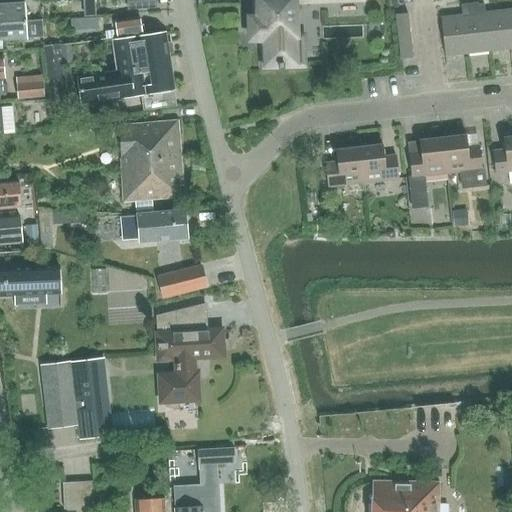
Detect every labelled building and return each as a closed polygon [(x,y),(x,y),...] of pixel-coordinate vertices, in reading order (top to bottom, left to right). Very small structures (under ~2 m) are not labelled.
[(126,0),(127,9),(155,8),(154,0),(126,0)] [(257,0),(258,17),(252,17),(252,19),(254,19),(255,38),(253,38),(253,40),(263,40),(264,67),(279,67),(279,69),(283,69),(283,66),(303,66),(303,36),(290,36),(289,19),(295,18),(295,3),(335,1),(362,0),(257,0)] [(488,51),(484,13),(485,13),(483,4),(478,5),(477,3),(461,5),(462,16),(466,54),(488,51)] [(0,22),(26,21),(25,4),(0,5),(0,22)] [(505,11),(485,13),(484,13),(488,51),(510,49),(505,11)] [(408,14),(396,15),(400,60),(413,58),(408,14)] [(466,54),(462,16),(441,18),(445,56),(466,54)] [(0,40),(27,39),(26,21),(0,22),(0,40)] [(82,104),(173,90),(165,33),(114,41),(118,72),(78,78),(82,104)] [(64,76),(61,47),(42,48),(44,78),(64,76)] [(44,97),(42,75),(15,78),(17,100),(44,97)] [(119,126),(121,163),(181,159),(178,121),(119,126)] [(482,150),(479,151),(478,146),(467,147),(465,136),(442,138),(446,174),(459,173),(461,189),(486,186),(482,150)] [(508,184),(511,183),(511,137),(503,138),(504,150),(492,151),(495,175),(507,174),(508,184)] [(425,176),(446,174),(442,138),(419,141),(420,152),(408,154),(411,175),(407,175),(411,207),(427,205),(425,176)] [(383,144),(359,147),(363,183),(398,179),(395,155),(384,156),(383,144)] [(363,183),(359,147),(336,150),(337,162),(325,163),(328,187),(363,183)] [(183,197),(181,159),(121,163),(124,201),(136,200),(137,215),(153,213),(152,199),(183,197)] [(0,209),(20,208),(17,181),(0,182),(0,209)] [(153,213),(137,215),(121,216),(123,244),(187,238),(185,210),(153,213)] [(466,210),(451,212),(453,228),(468,226),(466,210)] [(0,244),(0,245),(0,240),(20,238),(19,217),(0,218),(0,244)] [(40,246),(39,226),(25,227),(26,247),(40,246)] [(158,276),(163,298),(206,287),(201,265),(158,276)] [(0,296),(59,294),(58,266),(0,268),(0,296)] [(180,406),(183,403),(183,398),(196,398),(195,380),(201,380),(206,379),(208,376),(210,373),(211,369),(210,355),(222,354),(221,331),(205,332),(203,309),(208,309),(208,307),(202,307),(202,304),(175,310),(175,315),(159,319),(161,357),(178,356),(179,376),(162,377),(163,400),(166,400),(166,404),(170,407),(175,408),(180,406)] [(85,360),(70,362),(74,396),(77,425),(79,439),(112,435),(103,358),(85,360)] [(52,365),(41,366),(45,399),(74,396),(70,362),(60,364),(52,365)] [(234,448),(196,450),(197,456),(198,470),(216,469),(216,465),(217,465),(235,464),(234,448)] [(62,482),(63,508),(78,508),(77,481),(62,482)] [(92,481),(77,481),(78,508),(93,507),(92,481)] [(373,481),(371,511),(438,511),(439,482),(373,481)] [(218,511),(217,485),(173,487),(174,507),(175,507),(175,511),(218,511)] [(135,511),(164,511),(164,498),(135,500),(135,511)]
